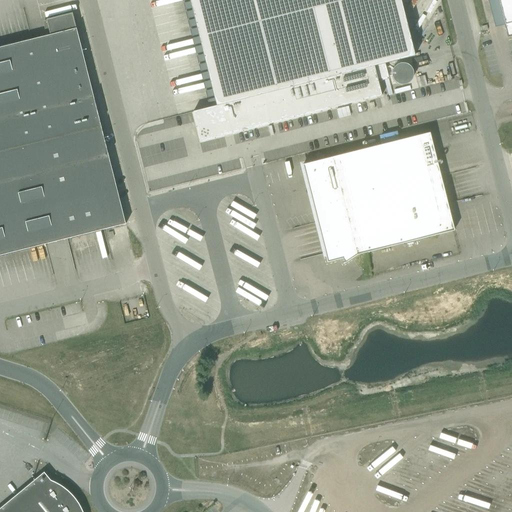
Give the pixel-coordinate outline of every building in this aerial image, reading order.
[(189,0),(216,107),(193,112),(200,142),(381,97),(378,82),(373,67),(385,64),(394,62),(415,57),(400,0),(189,0)] [(511,0),(498,0),(508,38),(511,36),(511,0)] [(0,256),(125,225),(72,14),(46,20),(49,30),(45,31),(47,37),(0,48),(0,256)] [(395,74),(395,75),(395,76),(396,77),(396,78),(396,79),(397,80),(397,81),(398,81),(398,82),(399,83),(400,83),(400,84),(401,84),(402,85),(403,85),(404,85),(404,86),(405,86),(406,86),(407,86),(408,86),(409,86),(410,85),(411,85),(412,85),(412,84),(413,84),(414,84),(414,83),(415,83),(415,82),(416,82),(416,81),(417,80),(417,79),(418,78),(418,77),(418,76),(418,75),(418,74),(418,73),(418,72),(418,71),(418,70),(417,70),(417,69),(417,68),(416,68),(416,67),(415,67),(415,66),(414,66),(414,65),(413,65),(413,64),(412,64),(411,64),(411,63),(410,63),(409,63),(408,63),(407,63),(406,63),(405,63),(404,63),(403,63),(402,64),(401,64),(401,65),(400,65),(399,65),(399,66),(398,66),(398,67),(397,68),(397,69),(396,69),(396,70),(396,71),(396,72),(395,72),(395,73),(395,74)] [(373,67),(378,82),(388,80),(385,64),(373,67)] [(454,231),(447,204),(429,134),(313,163),(318,185),(314,186),(317,201),(322,200),(327,221),(336,255),(326,257),(327,263),(342,259),(344,263),(343,264),(343,265),(357,256),(454,231)] [(0,511),(82,511),(82,509),(81,507),(79,504),(77,502),(76,500),(75,499),(74,497),(72,496),(70,493),(67,490),(63,487),(60,485),(56,483),(55,482),(51,481),(44,472),(0,508),(0,511)]
